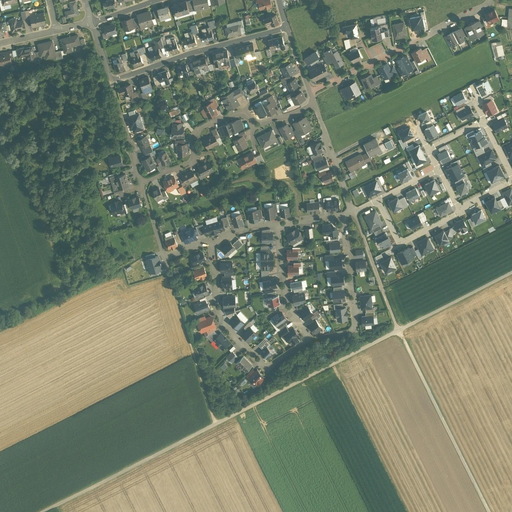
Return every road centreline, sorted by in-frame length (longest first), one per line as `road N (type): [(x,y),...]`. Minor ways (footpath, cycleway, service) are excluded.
road 1 (track): [(511,273),(214,424)]
road 2 (track): [(353,211),(395,325),(488,511)]
road 3 (residential): [(310,92),(490,0)]
road 4 (residential): [(310,339),(267,369),(224,326),(213,240)]
road 5 (track): [(214,424),(43,511)]
road 6 (residential): [(112,82),(286,28)]
road 7 (residential): [(342,216),(357,330),(310,339)]
road 8 (residential): [(142,185),(190,164),(202,126),(244,112),(255,125)]
road 9 (residential): [(279,223),(290,311),(310,339)]
road 10 (residential): [(459,208),(400,243),(377,200)]
